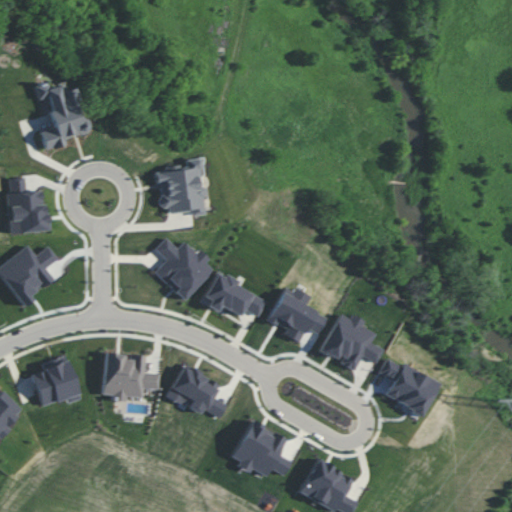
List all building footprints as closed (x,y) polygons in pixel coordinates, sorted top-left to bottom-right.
[(52,127),(38,131),(43,150),(64,143),(62,138),(88,130),(84,118),(78,119),(69,88),(58,92),(56,85),(46,88),(44,82),(32,85),(36,100),(43,98),(52,127)] [(202,214),(195,158),(180,160),(181,167),(160,169),(161,171),(152,172),(157,207),(164,206),(165,213),(187,210),(187,215),(202,214)] [(265,300),(233,285),(235,281),(214,271),(199,302),(215,310),(218,305),(238,316),(241,308),(257,316),(265,300)] [(144,355),(125,354),(103,353),(101,394),(112,395),(112,400),(124,401),(125,396),(140,397),(141,388),(156,389),(157,373),(143,372),(144,355)] [(78,398),(64,355),(40,363),(42,370),(29,374),(39,406),(64,398),(66,403),(78,398)]
